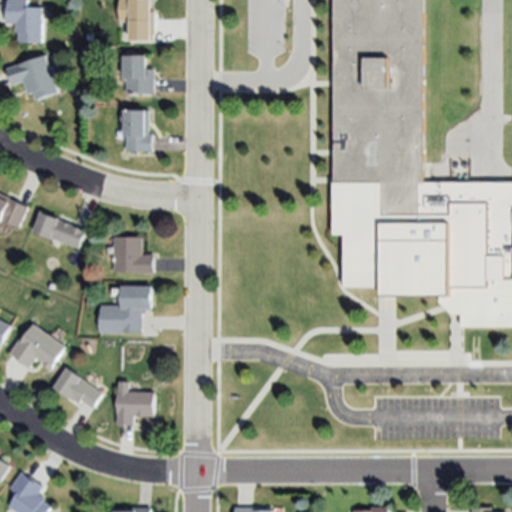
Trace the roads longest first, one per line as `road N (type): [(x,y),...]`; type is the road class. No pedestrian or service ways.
road 1 (residential): [(0,406),(82,458),(125,471),(511,473)]
road 2 (residential): [(197,0),(196,511)]
road 3 (residential): [(196,200),(106,192),(0,141)]
